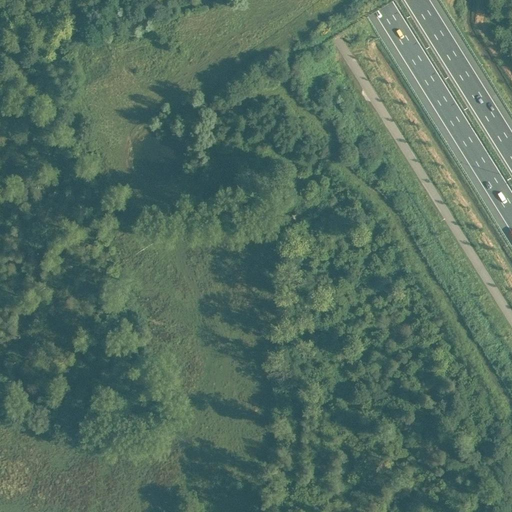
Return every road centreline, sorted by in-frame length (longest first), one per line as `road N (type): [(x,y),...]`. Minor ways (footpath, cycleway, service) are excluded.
road 1 (unclassified): [(511,317),(310,0)]
road 2 (motorway): [(378,0),(511,208)]
road 3 (motorway): [(511,150),(417,0)]
